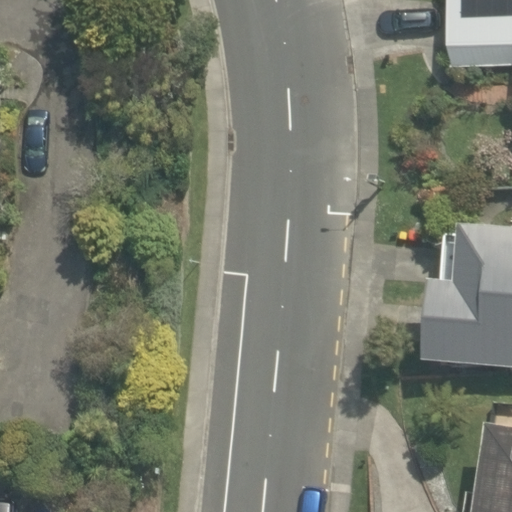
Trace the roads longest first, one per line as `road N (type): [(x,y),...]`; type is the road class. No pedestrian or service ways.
road 1 (tertiary): [(275,0),(291,183),(261,511)]
road 2 (unknown): [(27,0),(45,148),(49,511)]
